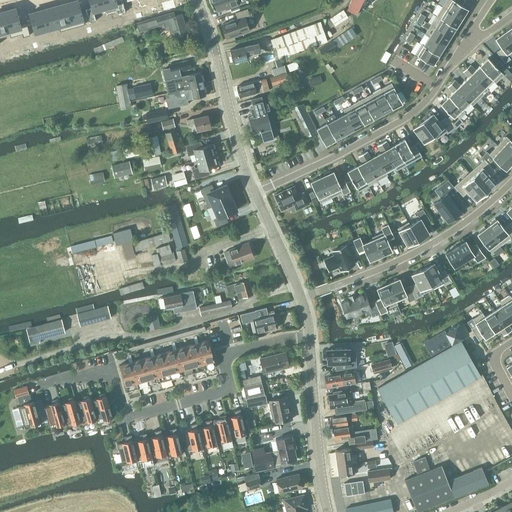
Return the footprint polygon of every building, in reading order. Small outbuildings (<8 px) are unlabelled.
[(77,0),(65,3),(71,22),(82,19),(77,0)] [(102,0),(89,0),(92,7),(93,11),(105,8),(102,0)] [(122,0),(118,0),(115,1),(116,4),(119,13),(125,11),(122,0)] [(213,0),(217,12),(229,7),(230,8),(241,5),(239,0),(213,0)] [(356,15),(363,0),(352,0),(347,10),(356,15)] [(445,0),(442,6),(462,18),(468,9),(462,5),(465,0),(464,0),(445,0)] [(65,3),(53,7),(58,26),(71,22),(65,3)] [(442,6),(436,15),(456,28),(462,18),(442,6)] [(53,7),(41,10),(46,29),(58,26),(53,7)] [(92,7),(85,9),(89,22),(96,20),(93,11),(92,7)] [(15,8),(3,12),(8,31),(20,27),(19,24),(15,8)] [(226,39),(249,31),(245,17),(250,15),(247,9),(235,13),(238,19),(221,25),(226,39)] [(41,10),(29,13),(35,32),(46,29),(41,10)] [(343,10),(330,19),(334,26),(348,18),(343,10)] [(3,12),(0,12),(0,32),(8,31),(3,12)] [(182,14),(172,16),(171,13),(173,12),(137,22),(140,31),(159,26),(170,29),(172,37),(189,32),(187,23),(185,24),(182,14)] [(436,15),(431,25),(450,37),(456,28),(436,15)] [(275,59),(280,58),(281,57),(315,46),(328,41),(320,21),(307,26),(291,32),(291,33),(270,41),(272,47),(274,58),(275,59)] [(25,22),(19,24),(20,27),(22,36),(29,34),(25,22)] [(425,34),(429,37),(429,36),(444,46),(450,37),(431,25),(425,34)] [(357,35),(352,27),(319,48),(322,55),(337,46),(338,48),(357,35)] [(508,55),(511,52),(511,40),(511,41),(505,31),(495,39),(502,48),(502,47),(508,55)] [(429,36),(429,37),(423,45),(439,55),(444,46),(429,36)] [(233,62),(247,59),(246,53),(252,51),(253,52),(260,50),(259,44),(252,46),(252,45),(230,50),(233,62)] [(423,45),(421,44),(415,54),(433,65),(439,55),(423,45)] [(508,55),(502,47),(502,48),(496,51),(505,63),(510,59),(508,55)] [(384,55),(381,61),(384,62),(385,63),(387,61),(391,54),(387,52),(386,51),(384,55)] [(488,58),(479,66),(492,79),(494,81),(496,83),(504,75),(488,58)] [(170,65),(172,73),(180,71),(191,69),(189,60),(170,65)] [(296,61),(287,65),(289,71),(298,67),(296,61)] [(328,63),(325,65),(330,73),(334,70),(331,66),(330,67),(328,63)] [(470,65),(467,68),(485,87),(486,88),(494,81),(492,79),(479,66),(475,70),(470,65)] [(273,70),(274,76),(270,78),(272,85),(288,80),(284,67),(273,70)] [(467,68),(463,71),(468,77),(464,81),(480,98),(488,90),(486,88),(485,87),(467,68)] [(168,93),(203,85),(200,72),(181,77),(180,71),(172,73),(173,78),(165,80),(168,93)] [(320,76),(313,78),(315,85),(322,83),(320,76)] [(263,91),(269,90),(266,79),(237,86),(240,97),(256,93),(255,89),(262,87),(263,91)] [(455,80),(451,83),(469,102),(471,103),(473,105),(480,98),(464,81),(460,85),(455,80)] [(384,93),(392,109),(402,103),(391,83),(384,87),(381,88),(384,93)] [(451,83),(448,87),(453,92),(449,96),(463,111),(471,103),(469,102),(451,83)] [(117,86),(116,86),(121,110),(131,107),(132,107),(127,84),(117,86)] [(151,84),(133,88),(136,98),(153,94),(151,84)] [(203,85),(168,93),(165,94),(168,108),(187,103),(186,99),(205,95),(203,85)] [(384,113),(392,109),(384,93),(381,88),(372,93),(383,114),(384,113)] [(362,99),(373,119),(383,114),(372,93),(362,99)] [(449,96),(441,104),(451,114),(447,118),(446,118),(454,127),(455,128),(462,121),(460,118),(465,112),(463,111),(449,96)] [(271,129),(266,111),(269,110),(268,103),(264,105),(262,98),(262,97),(251,100),(253,107),(250,108),(253,117),(248,118),(252,134),(260,132),(263,142),(274,140),(271,129)] [(362,99),(353,104),(364,124),(373,119),(362,99)] [(318,133),(316,129),(306,110),(303,104),(296,106),(311,136),(318,133)] [(343,109),(345,113),(346,113),(354,129),(364,124),(353,104),(343,109)] [(148,123),(168,118),(166,109),(146,114),(148,123)] [(336,118),(345,134),(354,129),(346,113),(345,113),(336,118)] [(432,113),(423,120),(433,134),(433,135),(436,139),(445,131),(447,133),(454,127),(446,118),(447,118),(445,117),(439,122),(432,113)] [(186,120),(188,126),(195,124),(196,131),(211,128),(208,115),(186,120)] [(335,140),(345,134),(336,118),(327,123),(335,140)] [(165,130),(174,127),(172,120),(163,123),(165,130)] [(423,120),(413,128),(423,142),(433,135),(433,134),(423,120)] [(325,145),(335,140),(327,123),(317,129),(325,145)] [(160,124),(146,126),(147,133),(162,130),(160,124)] [(175,130),(165,133),(171,154),(182,151),(175,130)] [(101,135),(86,138),(88,147),(102,144),(101,135)] [(159,154),(155,136),(145,138),(149,156),(159,154)] [(511,141),(506,136),(497,145),(511,158),(511,141)] [(405,139),(395,145),(406,165),(422,156),(418,149),(415,144),(409,147),(405,139)] [(196,160),(215,155),(212,144),(201,147),(199,141),(185,145),(188,156),(194,154),(196,160)] [(386,141),(382,143),(394,166),(395,168),(397,170),(406,165),(395,145),(390,147),(386,141)] [(381,152),(376,155),(385,171),(386,173),(395,168),(394,166),(382,143),(377,146),(381,152)] [(141,145),(111,152),(113,160),(143,154),(141,145)] [(486,151),(482,156),(484,159),(490,165),(493,169),(496,172),(502,166),(506,170),(511,163),(511,158),(497,145),(489,154),(486,151)] [(367,151),(363,154),(378,181),(387,175),(385,171),(376,155),(371,158),(367,151)] [(362,163),(357,166),(368,186),(378,181),(363,154),(358,156),(362,163)] [(194,179),(209,175),(207,169),(218,166),(215,155),(196,160),(198,167),(192,169),(194,179)] [(143,160),(144,170),(161,166),(159,157),(143,160)] [(484,159),(469,172),(486,192),(496,183),(491,177),(496,172),(493,169),(490,165),(484,159)] [(131,173),(128,161),(111,165),(114,177),(131,173)] [(357,166),(347,171),(359,191),(368,186),(357,166)] [(324,175),(322,176),(332,197),(342,193),(343,194),(350,191),(348,188),(346,183),(344,178),(338,181),(333,171),(331,172),(330,171),(323,174),(324,175)] [(105,181),(103,172),(89,175),(91,184),(105,181)] [(175,186),(187,183),(183,172),(172,175),(175,186)] [(469,173),(454,186),(463,196),(468,192),(476,201),(478,199),(479,200),(485,194),(484,193),(486,192),(469,172),(469,173)] [(153,188),(167,185),(165,175),(151,178),(153,188)] [(322,176),(311,182),(320,203),(332,197),(322,176)] [(457,190),(448,180),(442,184),(448,192),(434,202),(448,221),(449,220),(450,222),(456,217),(455,216),(460,212),(456,206),(462,201),(454,192),(457,190)] [(303,205),(309,201),(303,190),(298,193),(293,184),(274,194),(281,209),(300,200),(303,205)] [(209,208),(212,207),(211,206),(226,200),(231,198),(232,198),(226,185),(214,190),(211,185),(201,189),(209,208)] [(211,206),(212,207),(217,218),(214,219),(217,226),(228,222),(225,215),(236,210),(231,198),(226,200),(211,206)] [(188,245),(175,203),(165,206),(177,248),(188,245)] [(189,203),(183,205),(186,216),(192,215),(189,203)] [(409,224),(418,240),(429,234),(424,224),(430,221),(422,208),(416,212),(419,218),(409,224)] [(492,223),(487,227),(501,245),(510,238),(511,239),(511,238),(511,227),(508,223),(504,227),(497,219),(496,220),(495,218),(491,222),(492,223)] [(407,246),(418,240),(409,224),(408,221),(397,228),(407,246)] [(196,225),(190,227),(194,239),(200,237),(196,225)] [(383,232),(372,237),(374,240),(381,256),(392,251),(388,241),(394,238),(392,233),(388,225),(381,228),(383,232)] [(501,245),(487,227),(485,228),(484,226),(478,231),(479,232),(477,234),(491,253),(501,245)] [(130,229),(113,233),(116,245),(122,244),(131,241),(133,241),(130,229)] [(168,232),(131,243),(134,251),(170,240),(168,232)] [(94,240),(70,246),(72,253),(96,247),(113,242),(111,236),(94,240)] [(374,240),(372,237),(373,239),(362,244),(360,238),(353,240),(359,253),(365,251),(369,261),(370,260),(381,256),(374,240)] [(476,263),(485,257),(483,253),(479,249),(476,244),(469,248),(465,241),(458,245),(458,244),(452,248),(453,249),(446,253),(454,267),(472,256),(476,263)] [(248,243),(224,252),(229,266),(254,257),(248,243)] [(169,244),(156,248),(157,253),(161,265),(176,260),(174,252),(171,253),(169,244)] [(346,245),(332,251),(334,255),(324,259),(329,270),(339,266),(341,270),(355,264),(352,259),(358,256),(353,245),(347,248),(346,245)] [(176,251),(179,263),(188,260),(184,249),(176,251)] [(424,267),(422,268),(433,289),(443,283),(444,285),(452,281),(444,269),(439,272),(434,262),(431,264),(430,262),(424,266),(424,267)] [(433,289),(422,268),(411,274),(416,283),(410,285),(416,299),(423,295),(423,294),(433,289)] [(396,302),(397,302),(407,297),(409,302),(416,299),(410,285),(404,288),(399,278),(388,283),(396,302)] [(233,284),(226,286),(228,293),(232,292),(233,294),(237,293),(238,299),(253,295),(248,279),(233,284)] [(398,304),(397,302),(396,302),(388,283),(386,284),(385,282),(378,285),(379,287),(376,288),(381,298),(375,301),(380,314),(387,311),(386,309),(398,304)] [(192,291),(163,297),(166,309),(173,307),(174,312),(196,307),(192,291)] [(369,309),(371,316),(379,314),(374,301),(368,303),(364,293),(341,302),(347,317),(369,309)] [(502,305),(511,319),(511,299),(510,297),(511,297),(509,295),(499,301),(502,305)] [(230,300),(199,307),(201,315),(232,308),(230,300)] [(77,313),(81,326),(111,318),(107,305),(77,313)] [(507,324),(511,320),(511,319),(502,305),(493,311),(507,333),(511,330),(507,324)] [(255,310),(240,314),(243,323),(253,320),(256,333),(277,327),(274,314),(269,315),(267,307),(255,310)] [(484,317),(494,332),(499,329),(503,335),(507,333),(493,311),(485,316),(484,317)] [(485,338),(494,332),(484,317),(485,316),(482,312),(472,319),(476,325),(471,328),(471,329),(472,330),(478,340),(484,337),(485,338)] [(157,317),(145,319),(148,331),(160,328),(157,317)] [(39,339),(65,332),(61,319),(26,328),(31,345),(40,343),(39,339)] [(462,322),(446,331),(445,330),(429,339),(436,352),(469,333),(468,332),(464,325),(462,322)] [(208,340),(186,346),(194,373),(216,366),(208,340)] [(194,373),(186,346),(164,352),(171,379),(194,373)] [(335,349),(327,349),(327,357),(328,357),(328,363),(336,363),(336,370),(350,368),(350,363),(356,363),(355,349),(342,349),(335,349)] [(452,349),(433,360),(439,372),(453,364),(456,370),(467,364),(463,358),(458,360),(452,349)] [(142,358),(149,385),(171,379),(164,352),(142,358)] [(260,358),(264,373),(289,367),(285,352),(260,358)] [(405,354),(399,357),(404,368),(410,365),(405,354)] [(127,392),(149,385),(142,358),(119,365),(127,392)] [(391,367),(389,358),(370,363),(373,372),(391,367)] [(459,376),(440,386),(443,392),(445,396),(465,385),(460,376),(470,370),(467,364),(456,370),(459,376)] [(244,369),(238,370),(240,379),(246,378),(244,369)] [(340,373),(325,375),(325,378),(327,388),(349,384),(355,383),(355,382),(361,381),(359,370),(353,371),(353,370),(340,373)] [(261,381),(260,375),(240,379),(241,386),(261,381)] [(387,379),(376,385),(380,392),(385,389),(390,398),(409,387),(407,383),(404,377),(390,385),(387,379)] [(264,394),(262,382),(242,386),(245,399),(264,394)] [(465,385),(445,396),(448,400),(451,405),(464,398),(467,403),(478,397),(475,391),(470,394),(465,385)] [(16,397),(29,394),(27,386),(13,389),(16,397)] [(395,407),(390,409),(393,416),(400,412),(404,410),(401,404),(415,396),(412,391),(409,387),(390,398),(395,407)] [(333,394),(328,395),(330,408),(333,408),(340,406),(341,413),(356,411),(355,403),(352,404),(350,391),(341,393),(341,391),(333,392),(333,394)] [(96,418),(97,418),(102,416),(103,419),(109,417),(110,420),(113,419),(105,392),(99,394),(100,398),(92,400),(91,400),(96,418)] [(81,420),(87,418),(88,421),(94,419),(95,422),(97,421),(97,418),(96,418),(91,400),(92,400),(90,394),(83,396),(84,400),(76,402),(81,420)] [(264,395),(245,399),(247,407),(266,403),(264,395)] [(65,422),(71,420),(72,423),(78,421),(79,424),(82,423),(81,420),(76,402),(74,396),(67,398),(68,402),(60,404),(65,422)] [(274,423),(291,419),(291,417),(292,417),(291,412),(290,412),(288,406),(289,405),(287,397),(269,400),(274,423)] [(470,409),(457,417),(460,422),(462,427),(482,415),(477,407),(482,404),(478,397),(467,403),(470,409)] [(65,422),(60,404),(59,398),(52,400),(53,404),(44,406),(49,424),(55,422),(56,425),(63,423),(63,426),(66,425),(65,422)] [(372,401),(365,402),(366,409),(373,408),(372,401)] [(41,425),(38,414),(34,402),(18,406),(25,429),(41,425)] [(404,410),(400,412),(403,419),(408,416),(413,425),(433,413),(431,409),(430,409),(427,404),(414,412),(411,406),(404,410)] [(231,436),(235,435),(236,438),(246,435),(240,409),(233,411),(235,416),(227,418),(226,418),(231,436)] [(377,439),(376,428),(353,431),(351,423),(347,423),(347,421),(357,420),(356,413),(355,413),(354,411),(340,414),(331,416),(331,417),(332,422),(331,423),(331,425),(333,426),(333,430),(332,431),(332,433),(334,434),(335,440),(347,438),(348,443),(355,442),(377,439)] [(418,433),(413,436),(417,443),(428,436),(424,431),(438,423),(435,418),(433,413),(413,425),(418,433)] [(217,442),(221,441),(222,443),(232,440),(231,436),(226,418),(227,418),(226,414),(219,416),(220,421),(213,423),(212,423),(217,442)] [(482,415),(462,427),(464,431),(465,430),(468,436),(481,428),(483,432),(490,428),(493,426),(492,426),(490,422),(487,424),(482,415)] [(203,447),(207,446),(208,448),(218,446),(217,442),(212,423),(213,423),(212,419),(205,421),(206,427),(198,428),(202,447),(203,447)] [(506,419),(497,423),(500,427),(504,425),(508,423),(506,419)] [(198,428),(197,423),(190,424),(192,430),(183,432),(187,450),(192,449),(193,452),(203,449),(203,447),(202,447),(198,428)] [(493,426),(490,428),(493,431),(500,427),(497,423),(492,426),(493,426)] [(167,455),(171,454),(172,457),(182,454),(176,428),(169,429),(170,435),(163,437),(162,437),(167,455)] [(490,428),(483,432),(485,436),(493,431),(490,428)] [(152,457),(156,456),(157,458),(167,456),(167,455),(162,437),(163,437),(161,430),(154,431),(155,437),(148,439),(147,439),(152,457)] [(137,461),(137,460),(142,459),(142,462),(152,459),(152,457),(147,439),(148,439),(146,433),(140,435),(141,440),(133,442),(137,461)] [(133,442),(131,435),(125,436),(126,442),(117,444),(122,462),(127,461),(127,464),(137,461),(137,460),(137,461),(133,442)] [(428,436),(417,443),(420,449),(425,446),(430,455),(450,444),(447,440),(444,435),(431,442),(428,436)] [(276,440),(278,450),(271,451),(265,452),(264,447),(251,449),(255,470),(273,466),(273,467),(282,465),(281,462),(296,460),(294,448),(296,448),(294,439),(292,440),(292,436),(276,440)] [(511,451),(504,437),(498,441),(508,459),(511,456),(511,451)] [(352,443),(353,450),(373,447),(372,440),(352,443)] [(498,441),(492,444),(502,462),(508,459),(498,441)] [(435,464),(430,467),(434,473),(445,467),(442,461),(455,454),(452,448),(450,444),(430,455),(435,464)] [(492,444),(485,448),(495,466),(502,462),(492,444)] [(337,463),(361,459),(360,453),(351,454),(350,448),(335,450),(337,463)] [(485,448),(479,452),(489,470),(495,466),(485,448)] [(245,469),(253,467),(251,454),(242,455),(245,469)] [(416,469),(430,466),(427,456),(414,459),(416,469)] [(338,475),(340,475),(341,477),(347,476),(347,473),(354,472),(353,466),(362,465),(361,459),(337,463),(338,475)] [(375,460),(367,462),(368,469),(376,467),(375,460)] [(391,465),(378,467),(381,484),(393,482),(391,465)] [(445,468),(431,476),(435,483),(442,479),(449,491),(469,480),(462,467),(449,474),(445,468)] [(216,473),(210,475),(212,481),(218,479),(216,473)] [(259,473),(245,476),(249,490),(263,485),(259,473)] [(276,479),(280,493),(302,488),(298,473),(276,479)] [(209,475),(201,477),(203,485),(211,483),(209,475)] [(363,480),(344,483),(346,495),(364,493),(363,480)] [(245,482),(238,484),(240,490),(247,488),(245,482)] [(304,511),(304,508),(307,508),(303,495),(284,500),(286,511),(304,511)] [(392,511),(390,499),(345,508),(346,511),(392,511)]
